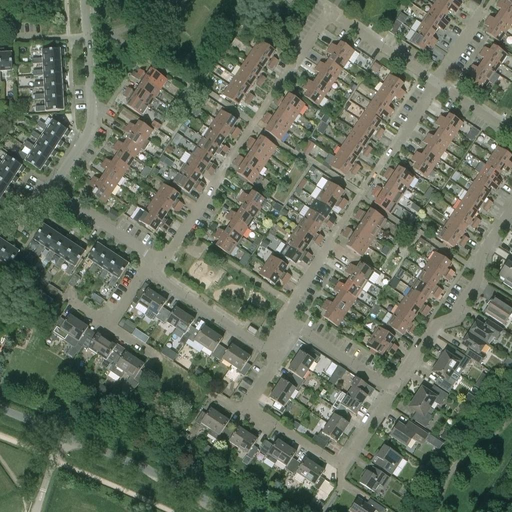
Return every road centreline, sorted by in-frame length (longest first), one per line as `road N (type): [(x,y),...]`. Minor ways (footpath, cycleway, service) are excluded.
road 1 (residential): [(158,268),(331,14),(436,83)]
road 2 (residential): [(391,390),(434,325),(454,316),(511,208)]
road 3 (residential): [(51,190),(91,123),(85,0)]
road 4 (residential): [(391,390),(340,462),(250,408)]
road 5 (unclassified): [(224,511),(63,435)]
road 6 (residential): [(277,355),(166,282),(158,268)]
road 7 (residential): [(391,390),(284,316)]
road 8 (residential): [(151,261),(51,190)]
